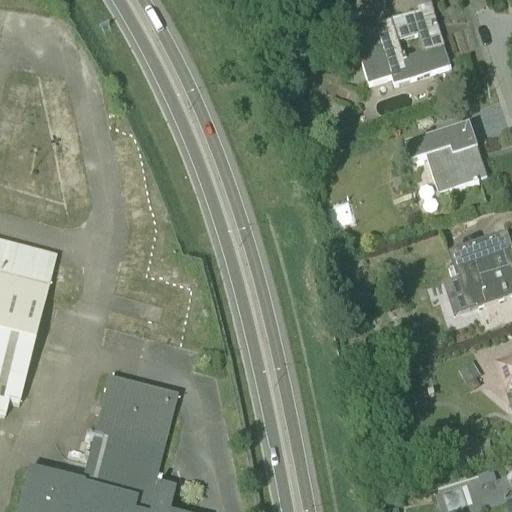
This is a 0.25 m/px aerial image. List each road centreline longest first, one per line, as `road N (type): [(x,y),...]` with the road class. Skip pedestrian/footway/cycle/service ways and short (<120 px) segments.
road 1 (primary): [(111,0),(177,128),(213,221),(281,511)]
road 2 (primary): [(313,511),(278,330),(242,204),(192,79),(148,0)]
